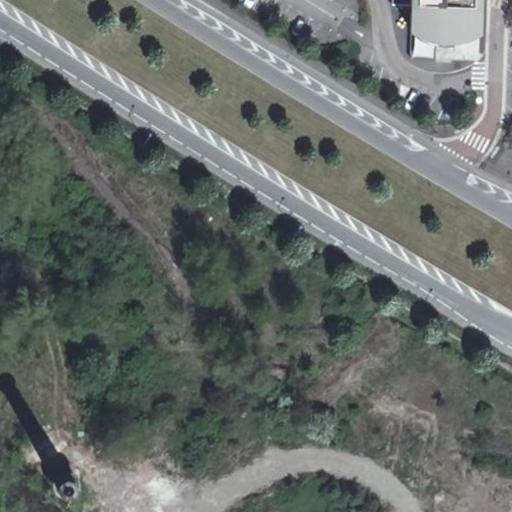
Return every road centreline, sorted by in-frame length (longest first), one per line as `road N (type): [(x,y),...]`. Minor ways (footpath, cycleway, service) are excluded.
road 1 (secondary): [(0,27),(377,265),(511,333)]
road 2 (secondary): [(454,181),(154,0)]
road 3 (residential): [(501,65),(465,86),(435,90),(412,82),(387,54),(375,0)]
road 4 (residential): [(501,65),(490,133),(454,181)]
